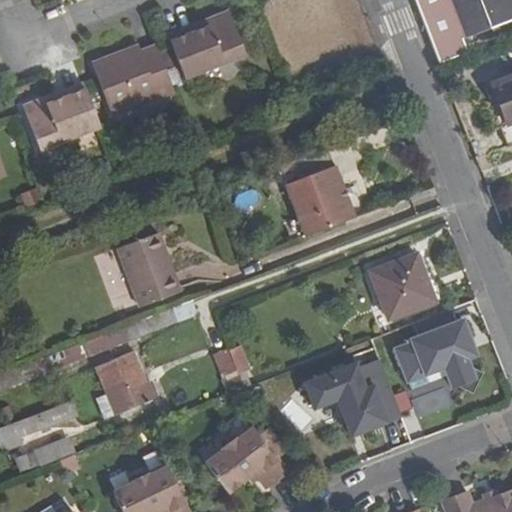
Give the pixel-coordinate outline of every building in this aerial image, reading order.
[(511,0),(414,0),(432,47),(440,68),(469,57),(464,43),(511,24),(511,0)] [(210,32),(170,47),(186,84),(249,60),(230,17),(207,26),(210,32)] [(168,41),(170,47),(210,32),(207,26),(168,41)] [(142,50),(128,56),(131,62),(145,57),(142,50)] [(131,62),(128,56),(95,69),(115,120),(176,97),(159,51),(145,57),(131,62)] [(86,88),(56,100),(58,107),(89,95),(86,88)] [(487,134),(491,136),(511,127),(511,92),(479,105),(485,123),(483,125),(487,134)] [(58,107),(56,100),(24,112),(42,156),(103,132),(89,95),(58,107)] [(327,151),(322,153),(349,224),(354,223),(327,151)] [(322,153),(280,169),(308,240),(349,224),(322,153)] [(0,181),(9,178),(0,156),(0,181)] [(159,237),(118,252),(140,310),(181,296),(159,237)] [(421,255),(415,257),(434,305),(439,303),(421,255)] [(391,321),(434,305),(415,257),(373,274),(391,321)] [(160,326),(196,314),(192,301),(155,312),(160,326)] [(449,314),(414,327),(420,343),(395,352),(411,393),(429,386),(424,373),(442,365),(451,388),(455,386),(471,396),(483,376),(468,367),(461,346),(471,343),(463,323),(454,327),(449,314)] [(202,327),(188,330),(193,352),(208,348),(202,327)] [(125,331),(43,362),(48,376),(130,345),(125,331)] [(214,351),(220,379),(249,373),(243,345),(214,351)] [(349,444),(402,423),(377,356),(356,363),(298,385),(311,416),(334,408),(349,444)] [(137,359),(118,368),(117,364),(98,372),(117,418),(136,410),(134,405),(153,397),(137,359)] [(301,430),(312,419),(292,398),(281,409),(301,430)] [(0,444),(78,422),(72,402),(0,423),(0,444)] [(209,470),(232,500),(254,483),(260,479),(264,484),(272,494),(292,478),(282,466),(278,460),(288,452),(278,440),(268,447),(265,443),(257,433),(241,445),(239,443),(224,454),(226,456),(209,470)] [(265,443),(268,447),(278,440),(275,436),(265,443)] [(71,438),(15,452),(18,467),(74,453),(71,438)] [(292,458),(288,452),(278,460),(282,466),(292,458)] [(123,511),(188,511),(170,470),(151,479),(148,477),(134,484),(135,486),(116,495),(123,511)] [(260,479),(254,483),(258,489),(264,484),(260,479)] [(488,491),(490,496),(502,492),(499,486),(488,491)] [(511,511),(511,487),(502,492),(490,496),(478,501),(473,488),(445,498),(449,511),(511,511)]
